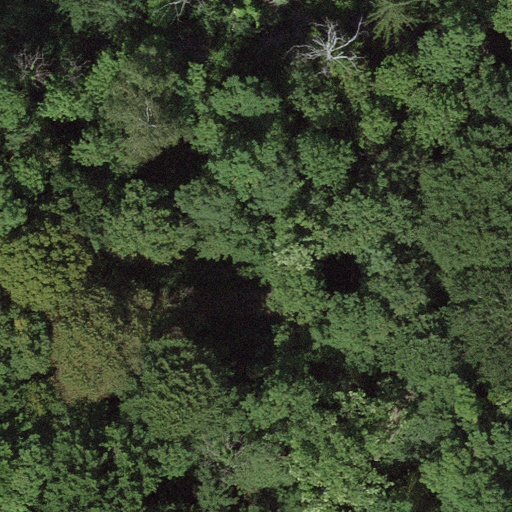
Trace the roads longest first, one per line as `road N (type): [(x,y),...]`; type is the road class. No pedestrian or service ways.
road 1 (track): [(496,307),(0,321)]
road 2 (track): [(329,511),(419,391),(496,307)]
